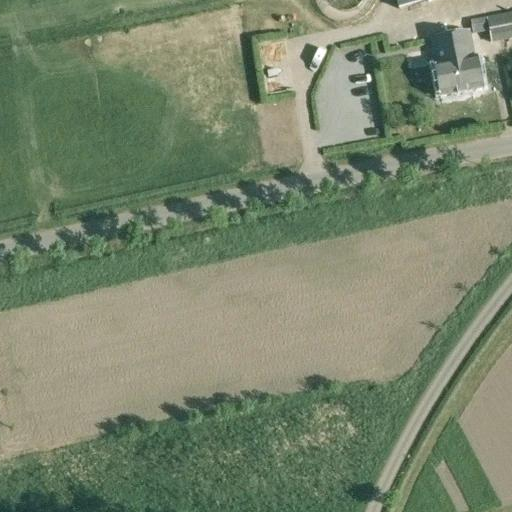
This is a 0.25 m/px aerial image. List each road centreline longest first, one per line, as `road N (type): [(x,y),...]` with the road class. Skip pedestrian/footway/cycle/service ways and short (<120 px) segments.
road 1 (unclassified): [(0,255),(511,144)]
road 2 (unclassified): [(371,511),(439,378),(511,289)]
